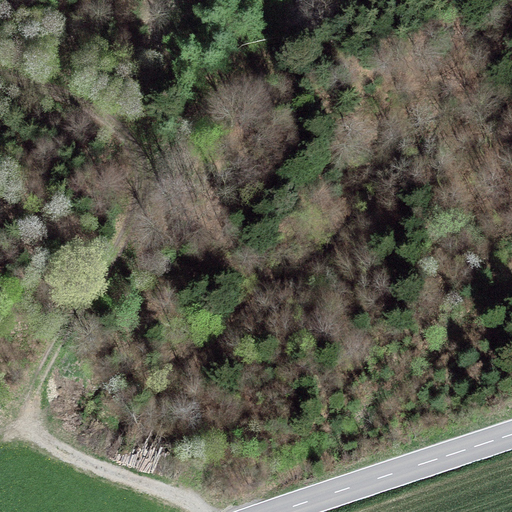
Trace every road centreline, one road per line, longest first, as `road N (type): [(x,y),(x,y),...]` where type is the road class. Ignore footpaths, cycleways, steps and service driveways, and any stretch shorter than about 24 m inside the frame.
road 1 (track): [(18,435),(113,258),(140,182),(115,125),(72,95),(0,76)]
road 2 (tertiary): [(511,433),(279,511)]
road 3 (track): [(0,442),(18,435),(108,474),(187,495),(212,511)]
